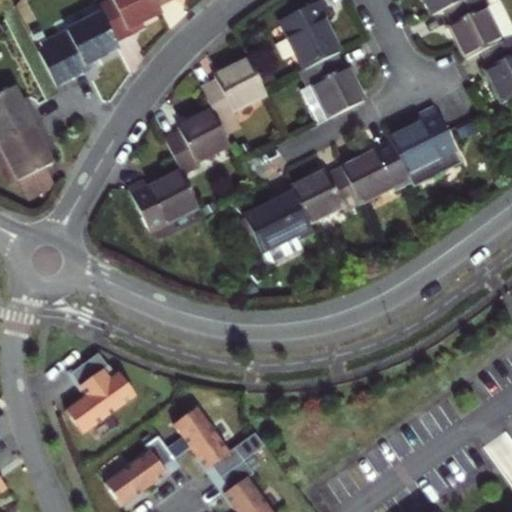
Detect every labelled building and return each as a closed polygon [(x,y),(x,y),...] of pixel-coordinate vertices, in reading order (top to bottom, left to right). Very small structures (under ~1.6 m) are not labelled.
[(130,36),(127,31),(141,24),(162,13),(159,7),(155,0),(98,0),(95,2),(98,9),(116,44),(130,36)] [(301,73),(339,54),(345,51),(328,17),(335,14),(327,0),(284,22),(301,55),(294,58),(301,73)] [(429,0),(437,14),(451,8),(465,0),(429,0)] [(465,0),(451,8),(459,24),(456,25),(473,58),(489,49),(506,41),(511,37),(511,13),(505,0),(465,0)] [(88,72),(84,65),(98,58),(118,48),(116,44),(98,9),(63,27),(64,30),(36,44),(57,88),(88,72)] [(127,31),(130,36),(144,29),(141,24),(127,31)] [(511,37),(506,41),(489,49),(498,66),(493,68),(511,106),(511,37)] [(309,87),(314,85),(331,118),(369,99),(352,65),(346,68),(339,54),(301,73),(309,87)] [(235,118),(232,113),(267,95),(248,57),(211,76),(215,84),(201,90),(212,112),(219,126),(235,118)] [(84,65),(88,72),(102,65),(98,58),(84,65)] [(19,103),(12,88),(0,94),(0,143),(36,126),(23,101),(19,103)] [(396,144),(400,153),(415,182),(465,156),(454,135),(451,136),(438,111),(423,119),(428,128),(396,144)] [(184,174),(196,168),(193,163),(229,145),(219,126),(212,112),(177,130),(179,134),(167,140),(182,171),(184,174)] [(42,150),(47,148),(36,126),(0,143),(0,153),(15,183),(39,170),(49,165),(42,150)] [(401,193),(403,198),(419,190),(415,182),(400,153),(388,159),(385,152),(344,172),(365,211),(401,193)] [(0,153),(0,190),(15,183),(0,153)] [(45,183),(39,170),(15,183),(21,196),(45,183)] [(200,207),(184,174),(182,171),(150,187),(146,181),(131,188),(153,231),(200,207)] [(348,214),(350,218),(365,211),(344,172),(331,179),(329,174),(293,193),(295,197),(298,203),(313,231),(348,214)] [(295,197),(283,203),(286,209),(298,203),(295,197)] [(317,241),(313,231),(298,203),(286,209),(283,203),(247,221),(266,259),(267,258),(299,242),(302,249),(317,241)] [(207,220),(200,207),(153,231),(159,244),(207,220)] [(299,242),(267,258),(270,264),(276,267),(304,253),(302,249),(299,242)] [(73,438),(127,399),(110,375),(101,382),(94,373),(99,370),(89,356),(61,377),(77,399),(56,414),(73,438)] [(221,456),(189,411),(165,428),(198,474),(204,470),(211,481),(235,463),(255,448),(247,437),(221,456)] [(153,474),(166,465),(148,441),(135,451),(139,456),(94,490),(110,511),(113,511),(158,479),(153,474)] [(235,463),(211,481),(222,495),(216,499),(225,511),(262,511),(241,482),(247,478),(235,463)]
